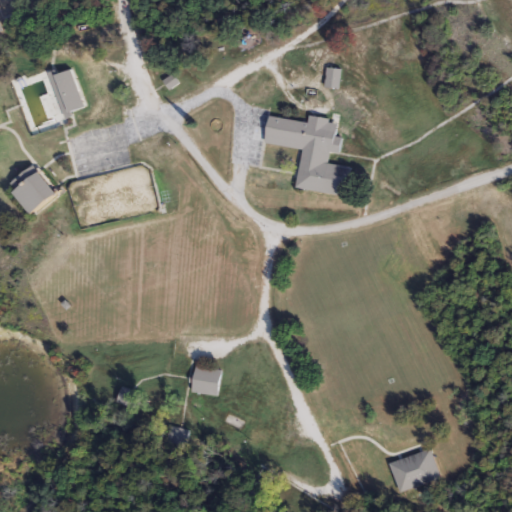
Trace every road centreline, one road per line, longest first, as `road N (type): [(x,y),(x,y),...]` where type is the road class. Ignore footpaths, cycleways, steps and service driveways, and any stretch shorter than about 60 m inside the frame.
road 1 (residential): [(272,226),(237,203),(163,116),(140,75),(121,0)]
road 2 (residential): [(341,482),(265,330),(272,226)]
road 3 (residential): [(511,167),(359,222),(272,226)]
road 4 (residential): [(340,0),(323,19),(163,116)]
